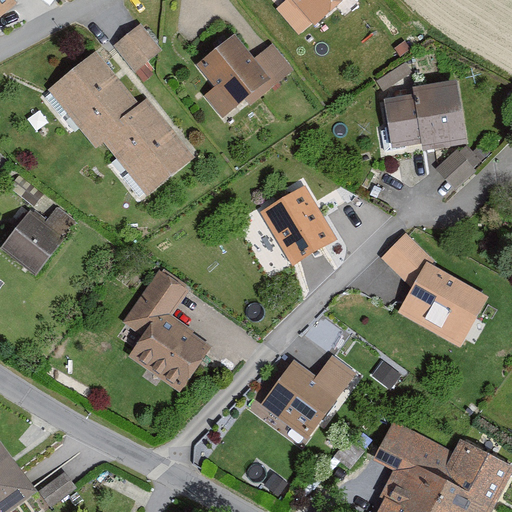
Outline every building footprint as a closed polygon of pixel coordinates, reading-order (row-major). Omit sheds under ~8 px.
[(291,0),(286,0),(277,9),(299,35),(312,23),(291,0)] [(291,0),(312,23),(314,26),(343,0),(291,0)] [(163,53),(141,25),(113,48),(136,75),(163,53)] [(236,38),(198,68),(215,89),(205,97),(223,121),(247,102),(251,108),(276,88),(254,60),(236,38)] [(295,73),(273,45),(254,60),(276,88),(295,73)] [(96,53),(48,93),(97,152),(104,146),(149,199),(197,159),(148,100),(140,107),(96,53)] [(386,90),(412,70),(405,60),(379,80),(386,90)] [(416,99),(384,104),(392,154),(421,149),(422,156),(468,148),(457,84),(415,91),(416,99)] [(436,171),(455,192),(476,174),(457,152),(436,171)] [(306,190),(263,213),(292,267),(336,243),(306,190)] [(63,243),(28,216),(0,252),(35,279),(63,243)] [(437,263),(406,235),(382,260),(413,289),(426,266),(433,269),(437,263)] [(433,269),(426,266),(399,314),(461,350),(489,301),(433,269)] [(190,293),(160,272),(123,324),(125,325),(118,336),(132,346),(133,353),(129,359),(180,396),(213,350),(194,336),(195,334),(173,318),(190,293)] [(295,362),(261,408),(308,442),(357,375),(333,357),(317,379),(295,362)] [(385,502),(379,511),(493,511),(511,476),(511,468),(460,442),(454,454),(394,423),(373,463),(393,473),(379,499),(385,502)] [(0,445),(0,511),(3,511),(32,494),(0,445)] [(52,506),(79,486),(67,470),(40,490),(52,506)]
